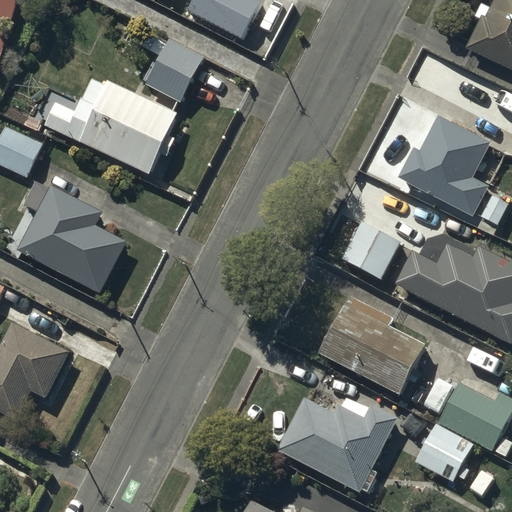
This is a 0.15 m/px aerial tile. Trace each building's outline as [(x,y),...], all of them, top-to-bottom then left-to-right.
[(0,0),(0,58),(16,0),(0,0)] [(258,1),(256,0),(191,0),(186,10),(239,38),(258,1)] [(511,0),(494,0),(486,17),(482,15),(466,48),(511,69),(511,0)] [(157,55),(163,44),(150,37),(144,48),(157,55)] [(202,58),(168,40),(145,85),(179,103),(202,58)] [(74,112),(54,102),(44,124),(147,172),(157,151),(165,154),(173,138),(166,135),(177,112),(106,79),(104,84),(90,78),(74,112)] [(490,142),(438,116),(420,150),(415,147),(399,178),(472,216),(487,187),(471,178),(490,142)] [(43,144),(5,127),(0,138),(0,164),(27,177),(43,144)] [(48,187),(34,180),(23,202),(36,209),(16,249),(97,291),(123,241),(93,226),(101,211),(50,185),(48,187)] [(508,204),(493,195),(482,216),(497,224),(508,204)] [(400,242),(362,222),(342,259),(380,280),(400,242)] [(438,262),(414,250),(396,284),(511,342),(511,340),(511,262),(480,246),(474,256),(448,243),(438,262)] [(392,318),(349,295),(319,351),(398,392),(424,344),(388,325),(392,318)] [(70,352),(11,322),(0,343),(0,412),(16,420),(31,391),(46,399),(70,352)] [(495,402),(458,383),(437,423),(492,451),(511,412),(511,398),(500,393),(495,402)] [(333,413),(303,398),(276,450),(359,492),(396,419),(370,406),(364,419),(337,405),(333,413)] [(471,444),(435,424),(415,461),(451,481),(471,444)] [(511,446),(511,441),(505,437),(497,452),(506,457),(511,446)] [(493,477),(482,471),(471,488),(482,495),(493,477)] [(299,511),(276,511),(250,499),(243,511),(312,511),(302,507),(299,511)]
